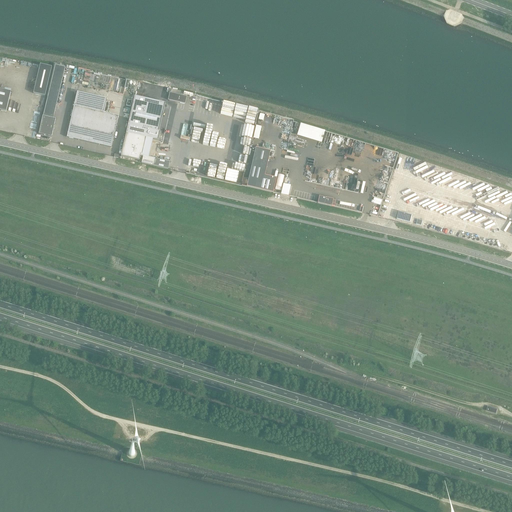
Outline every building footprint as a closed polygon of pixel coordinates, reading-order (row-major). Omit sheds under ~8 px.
[(40,65),(33,94),(45,96),(52,67),(40,65)] [(53,119),(65,68),(55,65),(43,116),(53,119)] [(0,110),(6,112),(11,92),(0,89),(0,110)] [(169,101),(184,104),(185,97),(186,97),(171,93),(169,101)] [(74,106),(67,138),(111,148),(118,116),(104,113),(74,106)] [(56,119),(53,119),(43,116),(39,134),(52,137),(56,119)] [(322,142),(325,130),(301,123),(297,136),(322,142)] [(121,156),(139,160),(141,155),(142,155),(146,138),(126,133),(121,156)] [(256,148),(247,187),(273,193),(276,178),(263,175),(269,151),(256,148)] [(143,156),(141,163),(168,170),(170,162),(143,156)] [(274,192),(289,195),(291,185),(283,183),(282,188),(281,188),(283,181),(277,180),(275,187),(274,192)] [(318,203),(317,203),(331,207),(332,206),(332,203),(335,204),(336,201),(333,200),(333,199),(319,196),(318,202),(318,203)] [(398,212),(396,219),(410,223),(412,215),(398,212)]
